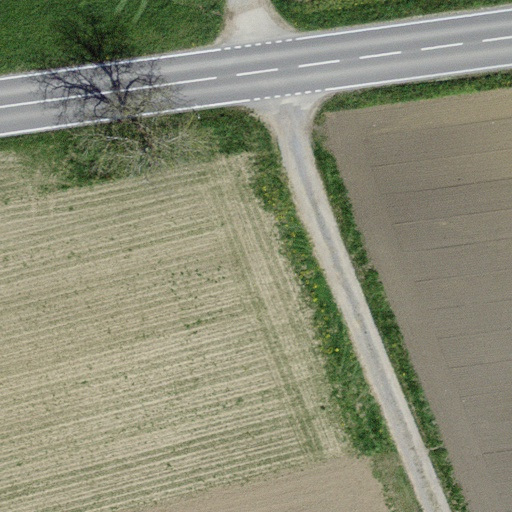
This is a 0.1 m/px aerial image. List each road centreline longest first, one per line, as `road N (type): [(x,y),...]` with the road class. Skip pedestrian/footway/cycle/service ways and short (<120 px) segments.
road 1 (secondary): [(511,37),(0,106)]
road 2 (track): [(445,511),(269,71)]
